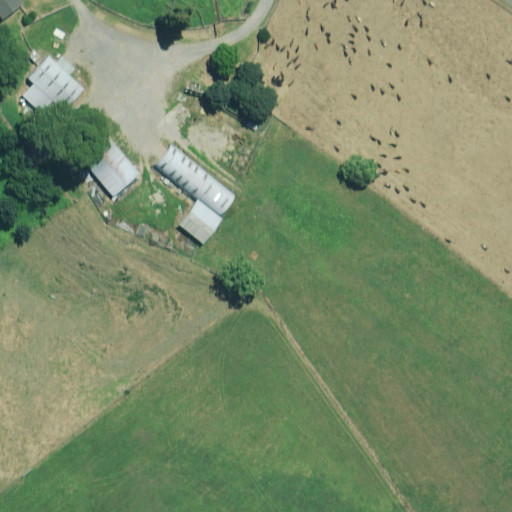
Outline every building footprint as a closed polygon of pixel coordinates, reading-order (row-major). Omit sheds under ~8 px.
[(0,0),(0,18),(20,3),(18,0),(0,0)] [(60,115),(80,93),(65,78),(71,71),(59,59),(52,66),(46,60),(25,82),(30,87),(19,98),(37,115),(48,104),(60,115)] [(109,199),(136,176),(106,141),(79,163),(109,199)] [(235,195),(170,144),(152,167),(216,218),(235,195)] [(219,222),(194,203),(174,228),(200,247),(219,222)] [(185,248),(182,252),(188,256),(186,258),(197,265),(201,257),(185,248)]
